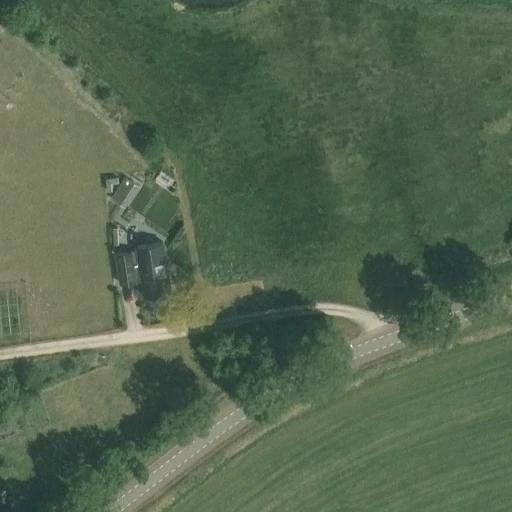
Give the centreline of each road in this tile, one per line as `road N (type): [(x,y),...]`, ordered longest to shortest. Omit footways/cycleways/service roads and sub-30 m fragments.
road 1 (tertiary): [(113,511),(288,384),(344,357),(511,302)]
road 2 (track): [(0,356),(329,312),(368,318),(400,337)]
